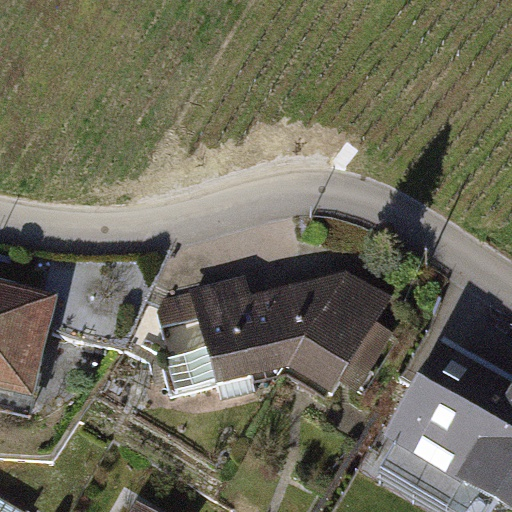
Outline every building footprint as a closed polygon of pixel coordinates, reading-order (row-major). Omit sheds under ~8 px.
[(312,297),(273,306),(290,372),(333,397),(387,304),(343,278),(338,281),(324,302),(312,297)] [(44,307),(0,296),(0,386),(24,393),(44,307)] [(290,372),(273,306),(201,322),(208,354),(169,364),(178,400),(290,372)] [(511,511),(511,383),(453,350),(395,453),(501,511),(511,511)] [(15,511),(0,502),(0,511),(15,511)]
